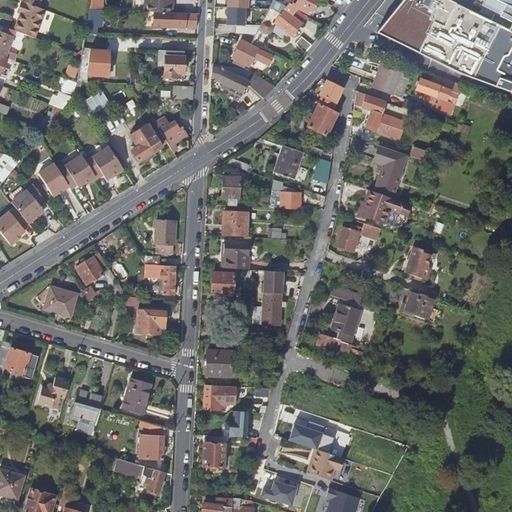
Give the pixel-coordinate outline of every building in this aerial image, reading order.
[(90,0),(89,8),(102,8),(102,0),(90,0)] [(248,9),(248,0),(227,0),(227,8),(244,9),(248,9)] [(298,0),(296,5),(300,7),(299,10),(308,15),(310,12),(312,13),(318,0),(298,0)] [(464,6),(453,0),(384,0),(366,22),(475,74),(478,68),(493,36),(485,32),(494,13),(466,0),(464,6)] [(511,0),(466,0),(494,13),(485,32),(493,36),(478,68),(497,76),(493,86),(511,93),(511,0)] [(14,29),(35,37),(47,9),(25,1),(25,3),(22,2),(18,12),(23,14),(20,22),(17,21),(14,29)] [(291,39),(308,18),(298,11),(292,6),(289,4),(286,7),(274,1),(261,27),(260,27),(261,30),(263,32),(266,33),(269,32),(272,30),(273,28),(274,25),(291,39)] [(144,10),(153,11),(172,12),(172,5),(145,3),(144,10)] [(227,26),(235,26),(244,26),(244,9),(227,8),(227,26)] [(196,26),(196,13),(172,12),(153,11),(153,24),(196,26)] [(14,29),(4,25),(2,32),(12,36),(14,29)] [(244,26),(235,26),(235,34),(256,35),(261,27),(244,26)] [(0,54),(4,56),(12,36),(2,32),(0,30),(0,54)] [(305,54),(312,45),(302,37),(295,44),(299,49),(305,54)] [(274,57),(241,41),(231,60),(234,61),(230,68),(245,70),(246,67),(249,69),(254,60),(269,67),(274,57)] [(83,49),(77,81),(81,82),(86,82),(87,76),(109,77),(110,58),(90,57),(91,50),(83,49)] [(184,52),(167,51),(166,79),(180,80),(180,76),(185,76),(185,59),(183,59),(184,52)] [(371,86),(392,94),(400,70),(380,63),(371,86)] [(75,76),(77,68),(69,65),(66,73),(75,76)] [(212,65),(212,69),(220,71),(221,70),(247,83),(252,74),(245,70),(230,68),(212,65)] [(247,83),(221,70),(220,71),(212,69),(211,81),(215,82),(215,83),(230,91),(225,101),(237,107),(247,85),(263,100),(269,94),(275,88),(252,74),(247,83)] [(410,74),(400,70),(392,94),(401,97),(410,74)] [(461,86),(433,76),(430,85),(419,81),(415,91),(439,100),(436,110),(450,115),(454,104),(445,101),(448,92),(457,95),(461,86)] [(343,88),(326,80),(320,92),(323,94),(322,95),(336,102),(343,88)] [(193,88),(174,86),(173,99),(192,100),(193,88)] [(56,90),(52,104),(66,109),(71,95),(56,90)] [(100,90),(86,100),(95,113),(109,103),(100,90)] [(402,106),(391,102),(386,100),(385,102),(358,92),(356,104),(371,109),(367,124),(376,128),(400,136),(410,109),(402,106)] [(454,104),(457,95),(448,92),(445,101),(454,104)] [(78,98),(93,121),(98,118),(95,113),(86,100),(83,95),(78,98)] [(336,102),(322,95),(320,100),(326,104),(325,106),(331,110),(336,102)] [(402,106),(410,109),(419,112),(421,105),(404,99),(402,106)] [(320,100),(307,126),(325,135),(336,113),(331,110),(325,106),(326,104),(320,100)] [(0,112),(6,115),(9,107),(0,103),(0,112)] [(242,107),(236,111),(241,118),(247,113),(242,107)] [(188,139),(178,124),(170,129),(165,122),(157,126),(158,129),(161,134),(169,146),(174,154),(178,152),(175,147),(188,139)] [(169,146),(161,134),(158,129),(153,133),(147,124),(130,135),(139,151),(134,155),(141,166),(164,151),(164,150),(169,146)] [(302,152),(280,144),(277,152),(281,154),(275,171),(293,177),(302,152)] [(305,153),(318,157),(322,149),(309,144),(305,153)] [(81,155),(95,177),(102,173),(105,177),(114,172),(116,174),(123,169),(108,145),(91,155),(88,151),(81,155)] [(406,155),(378,146),(372,162),(382,165),(375,186),(393,192),(406,155)] [(413,155),(425,159),(428,150),(416,146),(413,155)] [(55,165),(68,186),(69,188),(76,184),(77,185),(87,180),(88,182),(95,177),(81,155),(80,153),(64,164),(62,161),(55,165)] [(0,184),(20,160),(4,154),(0,158),(0,184)] [(317,158),(314,180),(328,181),(331,160),(317,158)] [(55,165),(52,161),(36,171),(51,193),(59,188),(61,191),(68,186),(55,165)] [(228,205),(236,206),(236,198),(239,199),(240,173),(232,173),(232,177),(223,176),(221,197),(229,198),(228,205)] [(275,179),(270,206),(278,207),(283,181),(275,179)] [(11,202),(15,206),(27,222),(29,224),(36,218),(35,216),(42,209),(39,205),(44,201),(33,184),(11,202)] [(403,202),(369,190),(364,203),(367,204),(362,215),(385,223),(390,210),(399,213),(403,202)] [(281,208),(298,209),(298,193),(282,192),(281,208)] [(411,205),(403,202),(399,213),(407,216),(411,205)] [(27,222),(15,206),(9,211),(8,210),(0,217),(0,231),(11,245),(18,240),(16,237),(25,230),(22,227),(27,222)] [(222,236),(246,237),(247,212),(223,211),(222,236)] [(172,243),(173,218),(156,218),(154,242),(156,242),(155,249),(169,250),(170,243),(172,243)] [(375,225),(365,222),(363,229),(372,232),(375,225)] [(353,250),(359,231),(343,226),(337,244),(353,250)] [(281,238),(282,228),(266,227),(266,237),(281,238)] [(374,247),(377,240),(360,235),(358,242),(374,247)] [(224,268),(247,270),(248,244),(223,242),(223,256),(225,256),(224,268)] [(423,250),(413,246),(405,274),(426,280),(430,268),(426,267),(430,255),(422,252),(423,250)] [(145,264),(157,265),(158,265),(159,256),(140,256),(145,264)] [(92,257),(75,267),(86,283),(102,273),(92,257)] [(175,267),(164,266),(163,275),(156,275),(155,284),(163,285),(162,294),(173,295),(175,267)] [(233,293),(234,273),(210,271),(208,292),(211,292),(211,298),(225,299),(225,293),(233,293)] [(278,324),(281,272),(264,271),(261,324),(278,324)] [(330,296),(359,305),(363,295),(333,285),(330,296)] [(71,317),(78,294),(52,286),(52,288),(48,287),(38,297),(47,305),(46,309),(71,317)] [(89,302),(98,297),(95,293),(91,286),(82,291),(89,302)] [(433,298),(410,291),(405,305),(402,304),(399,312),(412,317),(413,316),(433,323),(437,311),(429,308),(433,298)] [(82,292),(79,294),(85,304),(88,302),(82,292)] [(124,306),(140,307),(140,298),(125,296),(124,306)] [(339,340),(350,343),(360,311),(339,305),(332,329),(341,333),(339,340)] [(164,322),(165,312),(137,310),(135,331),(158,333),(159,322),(164,322)] [(220,342),(243,343),(243,330),(221,329),(220,342)] [(350,344),(350,343),(339,340),(320,334),(316,344),(333,350),(334,348),(348,352),(350,344)] [(3,342),(0,351),(0,365),(23,372),(22,375),(31,378),(37,356),(9,347),(10,344),(3,342)] [(230,378),(232,351),(208,349),(206,377),(230,378)] [(61,410),(69,381),(54,377),(52,384),(47,388),(41,386),(36,403),(61,410)] [(141,416),(151,384),(130,378),(121,409),(141,416)] [(227,387),(205,386),(204,410),(225,411),(225,406),(229,404),(235,404),(236,387),(227,387)] [(97,423),(101,409),(104,397),(79,390),(70,419),(80,422),(81,418),(97,423)] [(224,437),(245,438),(247,419),(234,418),(233,424),(225,423),(224,437)] [(295,440),(333,453),(338,437),(325,433),(328,426),(314,421),(311,428),(300,425),(295,440)] [(165,429),(142,422),(139,428),(147,430),(148,427),(163,432),(165,429)] [(215,436),(203,435),(201,467),(222,467),(223,445),(215,444),(215,436)] [(163,460),(164,438),(142,437),(141,459),(163,460)] [(307,472),(332,480),(335,468),(340,470),(344,457),(315,448),(311,460),(307,472)] [(144,466),(137,463),(134,471),(142,474),(144,466)] [(165,472),(144,466),(142,474),(139,481),(150,484),(148,491),(158,495),(165,472)] [(0,493),(18,499),(24,476),(1,469),(0,471),(0,493)] [(291,504),(297,487),(274,480),(271,489),(263,487),(261,495),(291,504)] [(67,482),(60,505),(67,507),(70,497),(73,498),(77,485),(67,482)] [(327,511),(354,511),(360,497),(330,487),(327,496),(332,498),(327,511)] [(51,511),(56,497),(32,490),(25,511),(51,511)] [(230,497),(203,496),(202,505),(201,505),(200,511),(251,511),(252,506),(243,505),(238,505),(238,497),(230,497)] [(362,511),(366,499),(361,498),(355,511),(362,511)]
